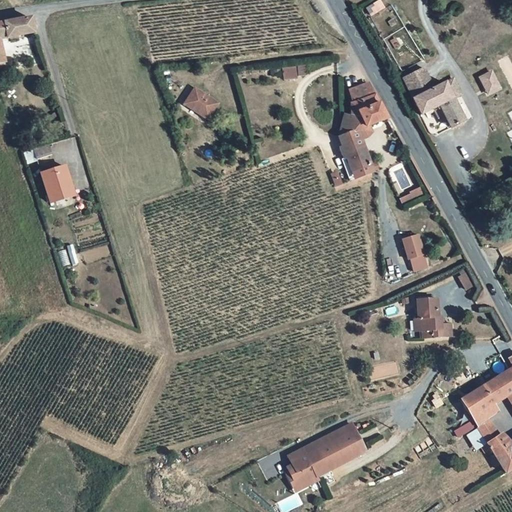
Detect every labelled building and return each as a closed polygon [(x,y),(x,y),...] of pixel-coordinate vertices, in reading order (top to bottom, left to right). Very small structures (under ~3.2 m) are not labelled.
[(377,0),(366,8),(371,15),(384,7),(379,0),(377,0)] [(0,69),(8,67),(1,42),(36,31),(33,17),(0,26),(0,69)] [(425,83),(414,63),(394,73),(413,108),(420,105),(427,117),(437,112),(442,121),(454,115),(434,78),(425,83)] [(282,67),(283,79),(297,78),(295,66),(282,67)] [(487,96),(502,89),(493,69),(478,76),(487,96)] [(343,74),(343,83),(358,79),(353,71),(343,74)] [(358,79),(343,83),(338,84),(338,91),(342,94),(339,105),(345,124),(349,124),(376,114),(358,79)] [(184,80),(174,96),(198,111),(207,95),(184,80)] [(328,124),(342,161),(360,154),(349,124),(345,124),(339,105),(333,103),(328,124)] [(27,162),(46,156),(43,147),(24,152),(27,162)] [(399,191),(415,184),(405,162),(389,169),(399,191)] [(55,175),(51,164),(29,169),(37,200),(64,193),(59,174),(55,175)] [(336,171),(330,174),(336,187),(342,184),(336,171)] [(402,203),(424,194),(421,188),(399,197),(402,203)] [(411,273),(428,268),(419,233),(401,238),(411,273)] [(462,279),(456,267),(448,271),(454,283),(462,279)] [(427,311),(425,292),(403,295),(406,312),(408,313),(409,324),(411,325),(411,333),(422,332),(422,324),(431,324),(431,331),(440,330),(439,317),(431,318),(430,310),(427,311)] [(441,378),(451,394),(495,367),(484,347),(463,360),(465,363),(441,378)] [(511,435),(499,444),(490,429),(476,438),(470,442),(474,450),(481,446),(494,467),(511,456),(511,356),(507,347),(495,354),(501,363),(495,367),(451,394),(449,395),(466,422),(481,414),(479,412),(474,403),(485,396),(499,388),(511,409),(511,435)] [(474,403),(479,412),(489,404),(485,396),(474,403)] [(466,422),(476,438),(490,429),(481,414),(466,422)] [(341,419),(293,445),(296,450),(340,427),(351,449),(356,447),(341,419)] [(279,467),(287,483),(307,472),(351,449),(340,427),(296,450),(293,445),(278,453),(283,461),(284,464),(279,467)] [(309,476),(307,472),(287,483),(279,467),(275,469),(285,488),(309,476)]
